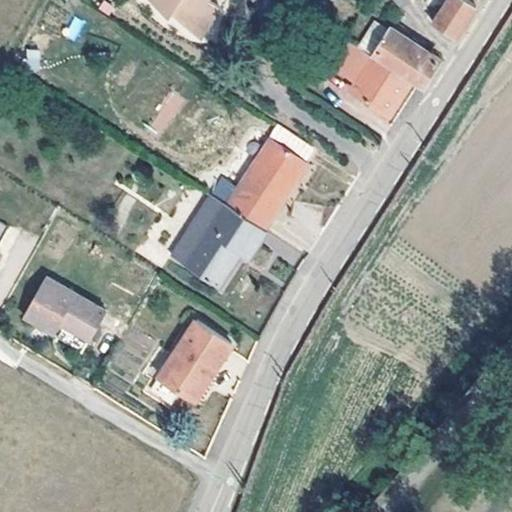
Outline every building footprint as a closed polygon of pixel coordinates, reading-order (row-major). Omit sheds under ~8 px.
[(151,0),(168,16),(172,11),(198,37),(218,8),(208,0),(151,0)] [(446,0),(441,8),(433,21),(454,35),(471,8),(476,0),(446,0)] [(64,36),(78,41),(85,21),(72,16),(64,36)] [(356,45),(411,80),(422,86),(440,57),(391,25),(389,28),(374,18),(356,45)] [(352,88),(382,109),(389,113),(411,80),(356,45),(352,41),(335,67),(356,81),(352,88)] [(39,70),(39,50),(26,50),(26,69),(39,70)] [(162,135),(186,99),(172,90),(148,125),(162,135)] [(389,113),(382,109),(378,115),(385,120),(389,113)] [(278,127),(272,138),(307,157),(313,146),(278,127)] [(269,137),(226,204),(260,226),(303,159),(269,137)] [(246,257),(264,229),(260,226),(226,204),(221,200),(182,262),(215,285),(237,252),(246,257)] [(0,240),(9,225),(0,220),(0,240)] [(262,241),(294,263),(300,254),(268,232),(262,241)] [(47,277),(24,315),(52,330),(57,321),(88,337),(105,308),(47,277)] [(194,319),(149,389),(170,402),(179,388),(194,398),(230,342),(194,319)]
